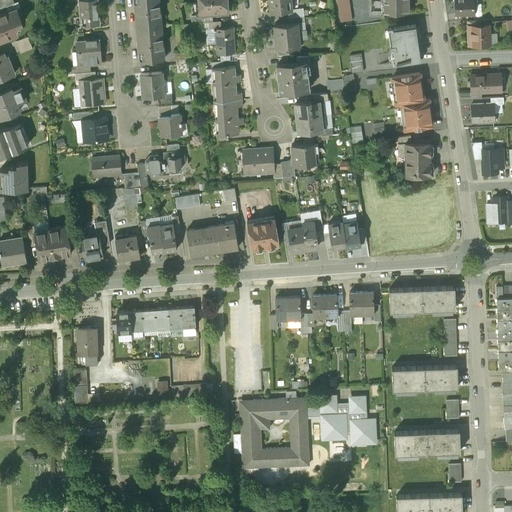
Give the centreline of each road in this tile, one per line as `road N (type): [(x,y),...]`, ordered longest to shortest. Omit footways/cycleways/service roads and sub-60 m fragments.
road 1 (residential): [(0,293),(474,261)]
road 2 (residential): [(474,261),(482,482)]
road 3 (residential): [(118,0),(132,131)]
road 4 (residential): [(249,0),(262,103),(274,127)]
road 5 (residential): [(443,60),(464,187)]
